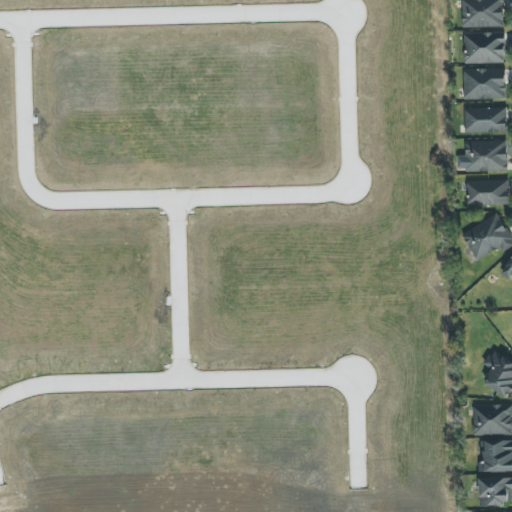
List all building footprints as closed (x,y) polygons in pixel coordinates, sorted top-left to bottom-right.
[(462,0),(462,28),(504,27),(504,0),(462,0)] [(464,64),(505,64),(505,33),(464,33),(464,64)] [(505,69),(463,70),(464,100),(506,99),(505,69)] [(465,109),(465,133),(507,132),(507,108),(465,109)] [(465,142),(466,156),(457,156),(457,172),(508,170),(507,141),(465,142)] [(467,181),(467,206),(509,205),(508,180),(467,181)] [(476,261),(500,249),(501,252),(511,246),(511,241),(499,215),(462,233),(476,261)] [(504,399),(511,389),(511,362),(494,348),(479,367),(490,376),(485,382),(504,399)] [(511,404),(473,405),(474,436),(511,435),(511,404)] [(483,472),(511,472),(511,440),(484,440),(483,472)]
